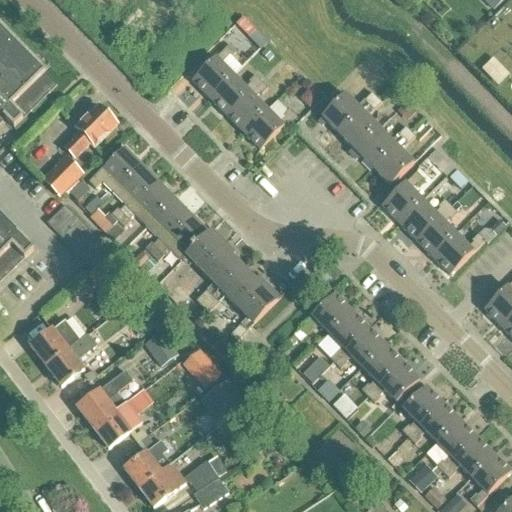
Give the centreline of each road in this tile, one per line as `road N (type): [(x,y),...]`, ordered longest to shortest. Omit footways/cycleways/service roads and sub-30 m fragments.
road 1 (residential): [(511,396),(366,250),(278,237),(236,218),(20,0)]
road 2 (residential): [(119,511),(0,357)]
